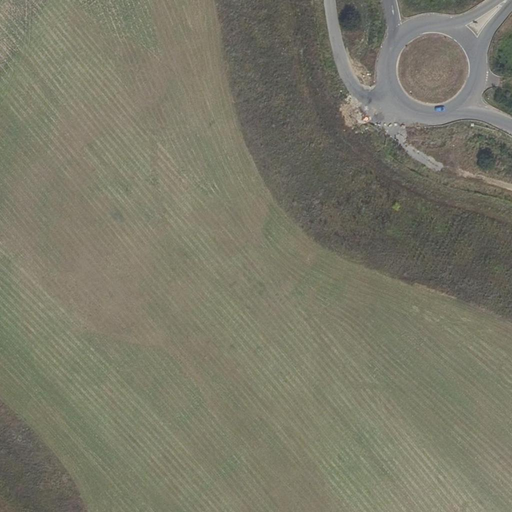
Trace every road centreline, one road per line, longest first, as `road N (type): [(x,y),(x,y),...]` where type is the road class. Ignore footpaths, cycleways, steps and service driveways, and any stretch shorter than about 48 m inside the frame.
road 1 (track): [(404,108),(397,134),(419,157),(511,187)]
road 2 (tertiary): [(397,37),(384,66),(404,108),(433,116),(461,105)]
road 3 (track): [(328,0),(355,90),(393,96)]
